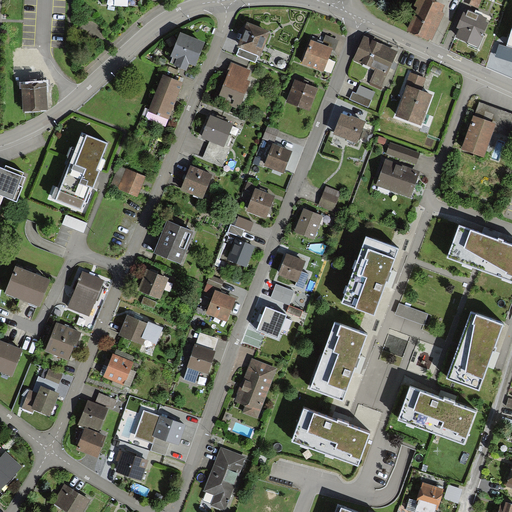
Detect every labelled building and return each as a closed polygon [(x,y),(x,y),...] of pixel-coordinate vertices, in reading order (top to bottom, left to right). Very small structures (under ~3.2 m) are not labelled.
[(419,0),(407,32),(429,41),(442,8),(422,0),(419,0)] [(457,37),(478,45),(486,23),(465,15),(457,37)] [(247,26),(236,55),(255,63),(267,33),(247,26)] [(195,66),(202,44),(179,36),(172,58),(177,59),(175,66),(184,69),(186,63),(195,66)] [(338,42),(325,37),(323,42),(336,47),(338,42)] [(395,51),(365,39),(356,61),(376,70),(371,83),(380,87),(395,51)] [(310,42),(302,63),(322,71),(330,50),(310,42)] [(24,110),(44,109),(42,64),(36,65),(35,57),(12,58),(13,83),(23,82),(24,110)] [(250,73),(231,66),(218,98),(237,106),(250,73)] [(396,114),(419,123),(429,96),(419,92),(423,80),(411,75),(396,114)] [(180,83),(163,77),(149,119),(165,124),(180,83)] [(318,91),(295,82),(288,101),(311,110),(318,91)] [(367,107),(373,93),(359,88),(353,102),(367,107)] [(478,119),(474,118),(462,149),(483,156),(492,132),(511,139),(511,116),(483,106),(478,119)] [(334,136),(354,143),(361,123),(341,116),(334,136)] [(229,125),(210,118),(203,138),(210,141),(203,160),(220,167),(227,149),(221,147),(229,125)] [(109,145),(80,134),(54,200),(83,211),(109,145)] [(266,166),(282,171),(289,151),(274,145),(266,166)] [(390,145),(387,153),(413,163),(416,155),(390,145)] [(379,186),(408,196),(417,173),(387,163),(379,186)] [(189,169),(182,189),(203,197),(211,176),(189,169)] [(15,199),(22,178),(0,170),(0,193),(0,194),(15,199)] [(142,177),(126,171),(120,190),(136,195),(142,177)] [(325,190),(319,205),(332,210),(337,194),(325,190)] [(272,196),(256,191),(249,210),(265,216),(272,196)] [(321,217),(304,211),(296,233),(313,239),(321,217)] [(253,225),(237,219),(235,225),(250,231),(253,225)] [(166,223),(155,252),(180,261),(191,233),(166,223)] [(227,232),(241,238),(244,231),(229,225),(227,232)] [(511,280),(511,244),(459,225),(447,258),(511,280)] [(397,249),(365,237),(342,302),(374,314),(397,249)] [(227,260),(245,267),(252,248),(234,241),(227,260)] [(303,262),(286,256),(279,275),(296,281),(303,262)] [(216,267),(224,270),(226,265),(218,262),(216,267)] [(6,293),(36,303),(44,278),(14,268),(6,293)] [(146,271),(140,289),(160,296),(167,279),(146,271)] [(102,281),(82,275),(71,309),(91,315),(102,281)] [(209,280),(220,285),(222,280),(210,276),(209,280)] [(233,300),(215,293),(207,315),(224,322),(233,300)] [(272,298),(283,302),(285,297),(274,293),(272,298)] [(299,317),(301,311),(289,307),(286,312),(299,317)] [(284,316),(264,308),(256,330),(276,338),(284,316)] [(502,324),(471,313),(446,378),(478,389),(502,324)] [(127,317),(120,335),(142,343),(143,340),(155,344),(160,330),(127,317)] [(366,335),(334,323),(310,388),(342,400),(366,335)] [(76,332),(57,326),(48,352),(67,359),(76,332)] [(187,365),(205,371),(216,340),(200,335),(196,346),(194,346),(187,365)] [(19,350),(0,343),(0,369),(11,373),(19,350)] [(103,375),(122,383),(129,365),(111,357),(103,375)] [(275,369),(254,361),(239,401),(248,405),(245,412),(256,417),(275,369)] [(56,386),(60,375),(48,371),(45,382),(56,386)] [(57,393),(40,387),(33,409),(49,415),(57,393)] [(475,410),(409,387),(398,420),(464,443),(475,410)] [(29,391),(26,398),(33,400),(35,393),(29,391)] [(112,408),(114,401),(99,395),(96,402),(112,408)] [(79,423),(96,430),(105,409),(88,402),(79,423)] [(368,431),(304,408),(292,441),(356,464),(368,431)] [(177,445),(184,427),(144,413),(136,437),(152,443),(154,437),(177,445)] [(95,457),(102,438),(85,432),(78,451),(95,457)] [(244,459),(222,451),(206,492),(215,496),(212,504),(225,509),(244,459)] [(0,486),(18,467),(4,454),(0,458),(0,486)] [(117,471),(140,479),(146,462),(123,454),(117,471)] [(418,501),(436,507),(441,491),(423,485),(418,501)] [(54,503),(68,511),(79,511),(86,501),(63,487),(54,503)] [(511,511),(511,501),(501,498),(496,511),(511,511)]
